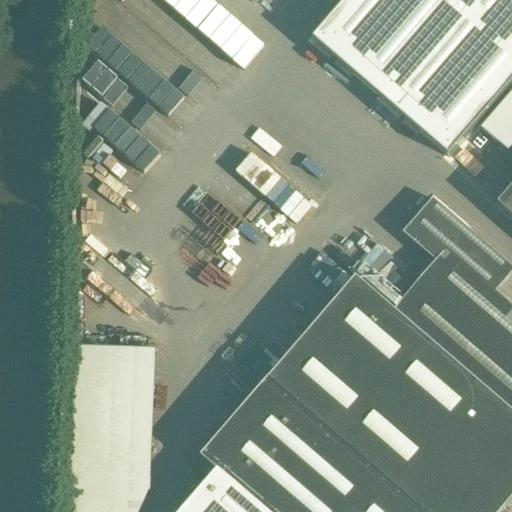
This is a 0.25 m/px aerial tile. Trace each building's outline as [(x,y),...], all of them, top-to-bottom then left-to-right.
[(511,0),(349,0),(313,42),(449,159),(511,86),(511,0)] [(511,193),(500,208),(511,218),(511,193)] [(426,278),(511,355),(511,308),(496,295),(511,276),(511,270),(434,202),(405,236),(438,264),(426,278)] [(395,313),(357,281),(349,290),(464,394),(474,383),(511,415),(511,355),(426,278),(395,313)] [(349,290),(322,322),(310,336),(430,445),(444,429),(438,424),(464,394),(349,290)] [(430,445),(310,336),(270,382),(392,488),(430,445)] [(235,422),(338,511),(415,511),(269,384),(235,422)] [(338,511),(235,422),(202,460),(217,473),(219,475),(261,511),(338,511)] [(217,473),(183,511),(261,511),(219,475),(217,473)]
